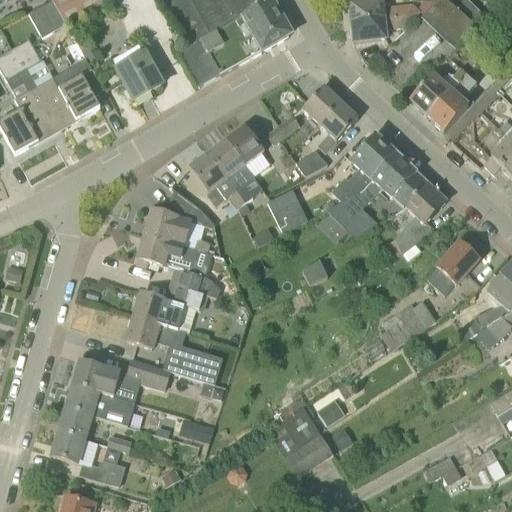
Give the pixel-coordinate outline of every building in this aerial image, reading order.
[(58,0),(53,3),(66,27),(102,8),(98,0),(58,0)] [(273,3),(271,0),(160,0),(191,50),(180,56),(198,91),(288,40),(290,33),(273,3)] [(439,66),(478,33),(443,0),(409,29),(439,66)] [(66,27),(53,3),(52,3),(28,16),(42,41),(66,27)] [(408,20),(411,24),(420,15),(413,8),(383,12),(383,3),(350,7),(352,28),(408,20)] [(403,31),(411,24),(408,20),(352,28),(354,45),(386,42),(385,34),(403,31)] [(17,62),(35,52),(29,42),(12,52),(17,62)] [(142,56),(139,49),(114,62),(136,103),(162,89),(143,55),(142,56)] [(41,64),(35,52),(17,62),(12,52),(0,58),(0,72),(16,102),(14,103),(20,113),(0,124),(0,131),(15,158),(38,145),(37,142),(60,129),(49,109),(40,113),(30,94),(36,90),(27,73),(41,64)] [(428,121),(468,78),(451,62),(441,72),(449,79),(442,86),(434,79),(410,104),(428,121)] [(468,78),(428,121),(444,137),(468,111),(461,104),(477,87),(468,78)] [(49,109),(60,129),(75,121),(76,123),(100,111),(82,79),(59,91),(53,81),(36,90),(30,94),(40,113),(49,109)] [(324,90),(302,113),(310,121),(319,130),(341,106),(324,90)] [(341,106),(319,130),(328,139),(318,150),(325,157),(358,122),(341,106)] [(300,130),(292,120),(279,129),(287,140),(300,130)] [(274,149),(287,140),(279,129),(266,139),(274,149)] [(226,144),(245,169),(263,155),(245,130),(226,144)] [(361,194),(396,158),(375,138),(351,165),(359,172),(349,184),(345,182),(332,195),(342,205),(361,194)] [(511,182),(511,145),(510,143),(491,162),(501,172),(511,182)] [(254,182),(245,169),(226,144),(207,157),(236,196),(244,190),(254,182)] [(305,181),(328,169),(316,155),(296,167),(305,181)] [(228,202),(236,196),(207,157),(188,171),(207,196),(216,190),(226,204),(228,202)] [(405,210),(428,187),(396,158),(361,194),(342,205),(357,218),(381,192),(394,204),(395,202),(403,210),(405,210)] [(494,179),(501,172),(491,162),(484,169),(494,179)] [(428,187),(405,210),(416,220),(394,243),(401,257),(434,233),(426,226),(446,205),(428,187)] [(236,196),(245,208),(253,201),(244,190),(236,196)] [(200,214),(172,193),(171,194),(174,196),(169,213),(165,212),(165,211),(154,208),(145,238),(145,239),(172,247),(184,251),(185,250),(192,227),(211,232),(214,231),(213,228),(200,214)] [(284,238),(308,225),(292,193),(267,206),(284,238)] [(239,212),(245,208),(236,196),(228,202),(231,207),(237,214),(239,212)] [(238,215),(237,214),(231,207),(224,212),(230,221),(238,215)] [(245,208),(239,212),(244,219),(250,214),(245,208)] [(184,251),(172,247),(145,239),(136,269),(147,272),(148,267),(165,272),(180,274),(201,281),(203,274),(197,273),(201,256),(184,251)] [(192,252),(208,257),(211,247),(195,243),(192,252)] [(456,289),(479,264),(459,245),(436,271),(437,271),(425,284),(444,300),(455,288),(456,289)] [(310,290),(327,281),(319,265),(302,275),(310,290)] [(511,318),(511,316),(511,267),(487,296),(501,309),(475,322),(476,325),(460,334),(465,344),(486,331),(511,318)] [(19,286),(23,273),(6,269),(3,282),(19,286)] [(176,290),(208,300),(213,284),(201,281),(180,274),(176,290)] [(196,314),(203,316),(208,300),(176,290),(171,306),(166,304),(140,296),(133,321),(179,334),(186,311),(196,314)] [(99,296),(87,293),(85,300),(97,303),(99,296)] [(435,326),(422,306),(402,319),(400,316),(382,327),(387,335),(363,351),(373,367),(398,351),(435,326)] [(511,316),(511,318),(486,331),(500,343),(511,330),(511,316)] [(209,360),(180,351),(185,336),(179,334),(133,321),(126,345),(151,352),(154,344),(168,348),(161,373),(202,385),(209,360)] [(163,375),(132,365),(128,379),(105,372),(80,365),(73,389),(103,398),(114,401),(118,387),(139,393),(140,389),(165,396),(170,377),(163,375)] [(135,407),(121,403),(114,401),(103,398),(73,389),(66,412),(91,420),(103,423),(107,410),(132,417),(135,407)] [(223,394),(214,392),(212,400),(221,403),(223,394)] [(498,420),(499,419),(508,414),(511,411),(511,393),(490,407),(498,420)] [(301,412),(296,405),(281,414),(285,422),(266,435),(296,483),(333,459),(303,412),(301,412)] [(338,423),(328,408),(317,416),(327,431),(338,423)] [(84,443),(91,420),(66,412),(59,436),(84,443)] [(511,420),(508,414),(499,419),(506,433),(511,429),(511,420)] [(203,445),(207,429),(192,425),(187,440),(203,445)] [(170,434),(158,431),(156,438),(168,442),(170,434)] [(339,453),(352,445),(343,431),(330,439),(339,453)] [(77,467),(84,443),(59,436),(52,460),(77,467)] [(129,456),(132,447),(110,440),(107,450),(129,456)] [(369,446),(360,452),(364,458),(373,453),(369,446)] [(450,461),(448,462),(424,476),(429,486),(441,479),(455,471),(450,461)] [(119,491),(125,471),(103,465),(101,472),(83,466),(78,480),(119,491)] [(229,486),(237,489),(244,486),(247,479),(244,471),(237,468),(229,471),(226,479),(229,486)] [(456,472),(455,471),(441,479),(447,490),(461,482),(456,472)] [(180,483),(175,473),(161,480),(166,490),(180,483)] [(62,511),(95,511),(96,507),(65,500),(62,511)]
